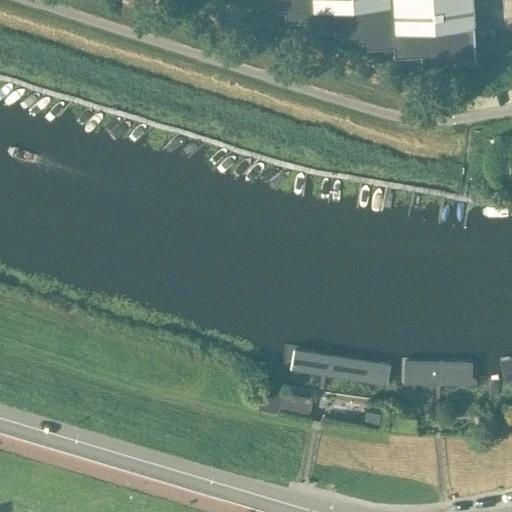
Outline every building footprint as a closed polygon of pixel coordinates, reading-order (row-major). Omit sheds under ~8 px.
[(472,57),(468,0),(253,0),(254,7),(280,5),(281,15),(308,14),(308,24),(335,23),(336,33),(362,32),(363,42),(389,40),(390,51),(417,49),(417,60),(472,57)] [(294,350),(291,368),(387,382),(390,365),(294,350)] [(511,360),(502,362),(506,384),(511,382),(511,360)] [(471,363),(407,363),(407,384),(471,384),(471,363)] [(279,392),(260,389),(257,408),(276,412),(279,392)] [(411,430),(412,420),(402,419),(401,429),(411,430)]
